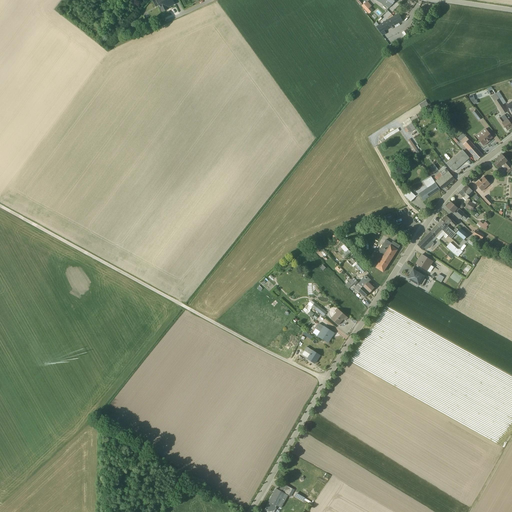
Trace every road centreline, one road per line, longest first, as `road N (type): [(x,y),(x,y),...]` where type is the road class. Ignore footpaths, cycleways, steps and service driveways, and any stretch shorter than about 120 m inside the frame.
road 1 (unclassified): [(0,206),(325,380)]
road 2 (unclassified): [(325,380),(442,200),(511,138)]
road 3 (unclassified): [(250,511),(325,380)]
